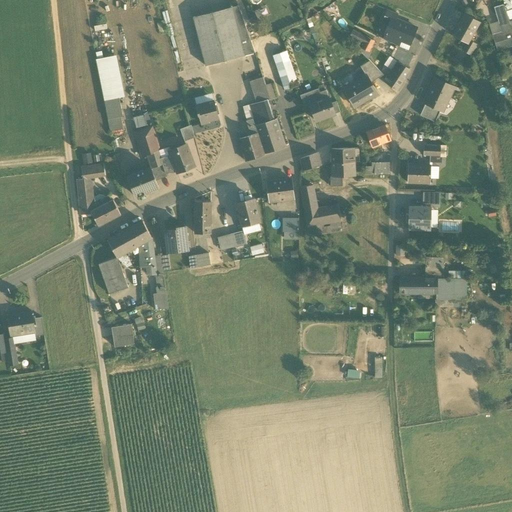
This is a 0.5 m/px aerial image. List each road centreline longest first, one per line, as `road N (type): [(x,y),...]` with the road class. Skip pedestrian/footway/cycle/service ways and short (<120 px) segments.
road 1 (secondary): [(0,287),(154,205),(398,107)]
road 2 (track): [(125,511),(79,244)]
road 3 (track): [(52,0),(79,244)]
road 4 (track): [(408,511),(388,382),(389,297)]
road 5 (residential): [(389,297),(398,107)]
road 6 (secondary): [(398,107),(454,0)]
